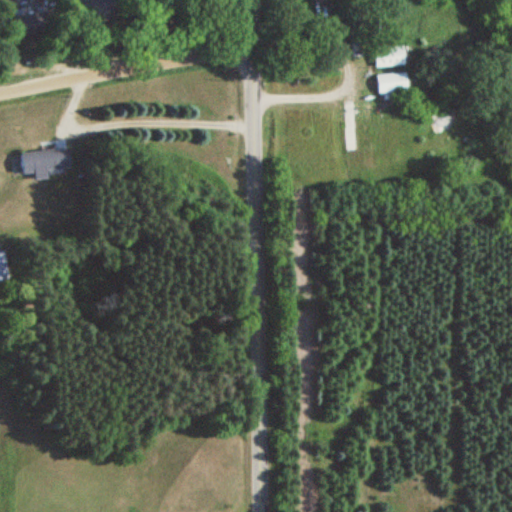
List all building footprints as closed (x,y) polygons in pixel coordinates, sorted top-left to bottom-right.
[(13,39),(44,33),(39,7),(8,13),(13,39)] [(373,67),(401,66),(400,46),(371,48),(373,67)] [(319,52),(319,73),(335,73),(335,52),(319,52)] [(404,91),(402,72),(374,76),(376,95),(404,91)] [(344,152),(355,152),(355,104),(344,104),(344,152)] [(69,167),(66,147),(18,155),(21,174),(31,172),(33,179),(45,177),(44,171),(69,167)] [(0,251),(0,280),(8,279),(3,251),(0,251)]
